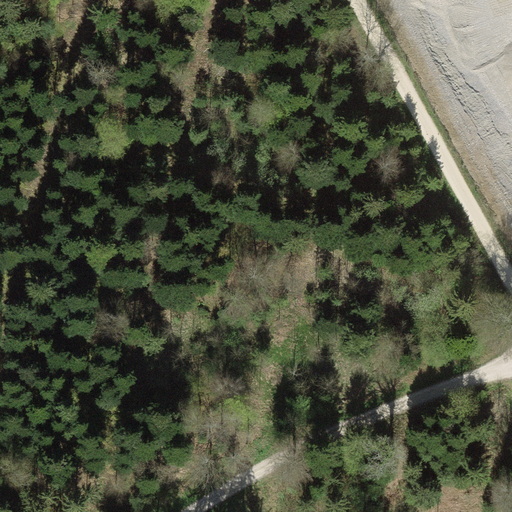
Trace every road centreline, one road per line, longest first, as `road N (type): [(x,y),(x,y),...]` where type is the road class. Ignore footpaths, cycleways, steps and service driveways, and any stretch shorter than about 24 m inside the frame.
road 1 (track): [(189,511),(422,391),(511,362)]
road 2 (track): [(511,290),(357,0)]
